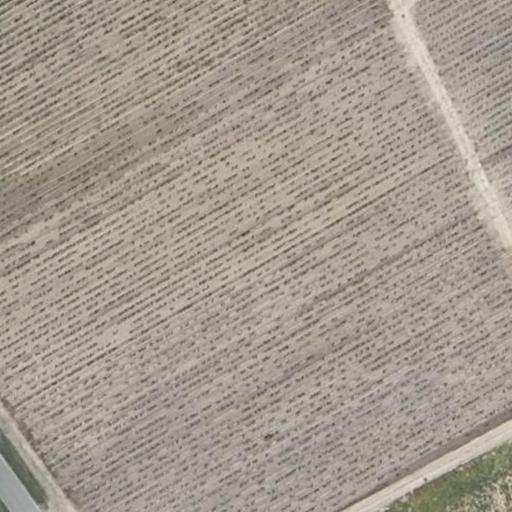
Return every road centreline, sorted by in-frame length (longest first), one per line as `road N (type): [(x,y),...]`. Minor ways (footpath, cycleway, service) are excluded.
road 1 (track): [(511,263),(387,0)]
road 2 (track): [(358,511),(511,429)]
